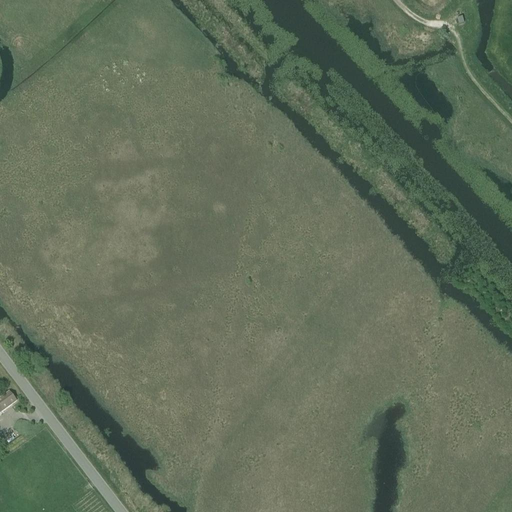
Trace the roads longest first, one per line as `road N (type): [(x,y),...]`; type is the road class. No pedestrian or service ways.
road 1 (tertiary): [(121,511),(0,354)]
road 2 (track): [(511,120),(475,81),(452,29),(423,22),(396,0)]
